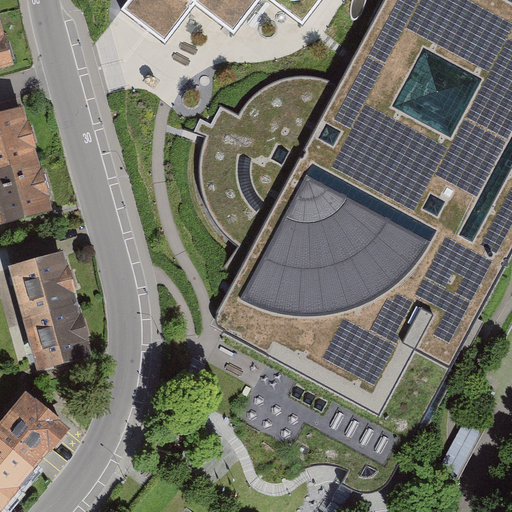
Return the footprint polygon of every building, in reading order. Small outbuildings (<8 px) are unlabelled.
[(130,0),(121,13),(147,32),(165,46),(195,6),(212,19),(234,35),(260,0),(269,0),(303,25),(321,0),(130,0)] [(396,464),(478,327),(511,260),(511,7),(497,0),(380,0),(337,86),(312,79),(299,78),(286,80),(270,88),(256,96),(246,108),(240,118),(221,108),(212,124),(201,120),(196,132),(208,136),(204,149),(201,166),(202,180),(204,192),(209,206),(217,221),(225,232),(234,240),(241,245),(224,269),(237,278),(213,321),(214,322),(228,333),(202,373),(203,395),(211,412),(231,424),(247,449),(252,463),(258,478),(273,483),(288,479),(299,469),(315,464),(339,468),(346,472),(342,480),(339,485),(348,489),(364,494),(382,484),(396,464)] [(18,105),(0,110),(0,223),(48,210),(18,105)] [(58,250),(0,265),(0,273),(27,373),(87,356),(58,250)] [(0,507),(64,430),(16,391),(0,411),(0,507)] [(456,498),(498,410),(477,398),(431,486),(456,498)]
